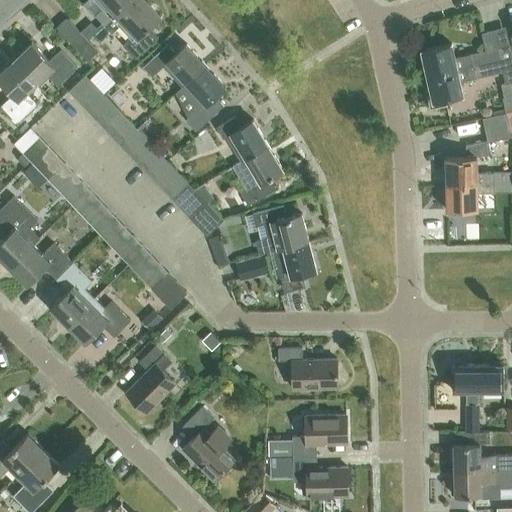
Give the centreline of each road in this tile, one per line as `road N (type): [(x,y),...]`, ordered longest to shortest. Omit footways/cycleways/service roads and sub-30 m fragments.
road 1 (unclassified): [(413,320),(397,135),(371,22)]
road 2 (residential): [(0,317),(194,511)]
road 3 (unclassified): [(413,511),(413,320)]
road 4 (residential): [(245,314),(413,320)]
